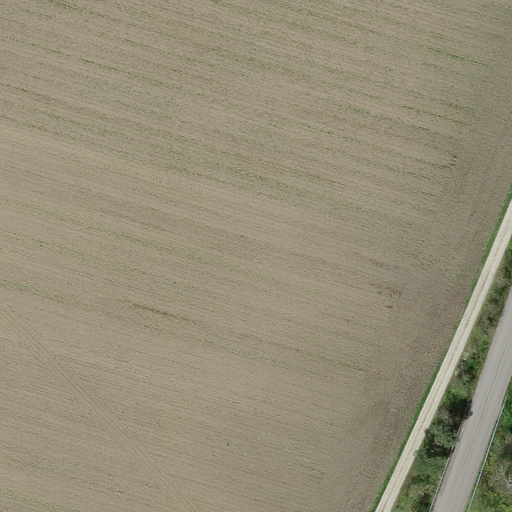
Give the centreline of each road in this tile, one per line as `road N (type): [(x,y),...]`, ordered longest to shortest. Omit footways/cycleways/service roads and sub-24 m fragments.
road 1 (track): [(382,511),(511,217)]
road 2 (tertiary): [(511,335),(447,511)]
